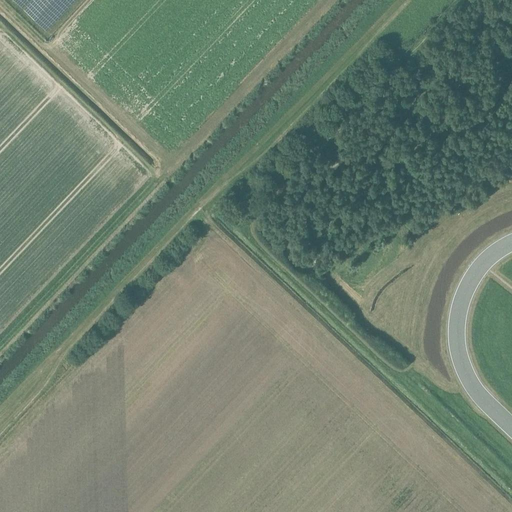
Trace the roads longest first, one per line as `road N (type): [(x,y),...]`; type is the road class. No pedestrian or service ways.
road 1 (track): [(463,0),(278,192),(293,259),(313,261),(326,233)]
road 2 (unknown): [(511,242),(473,274),(455,326),(464,374),(511,429)]
